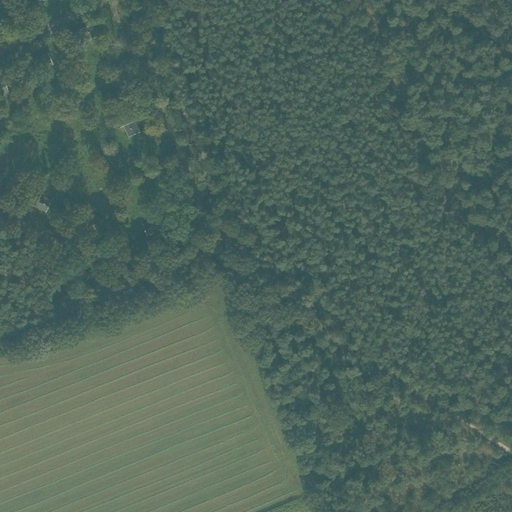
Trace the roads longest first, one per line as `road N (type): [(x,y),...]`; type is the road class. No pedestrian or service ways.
road 1 (unclassified): [(167,0),(137,13),(238,248),(0,336)]
road 2 (track): [(511,271),(439,198),(384,159),(341,108),(334,0)]
road 3 (track): [(511,450),(432,400),(495,365),(511,343)]
